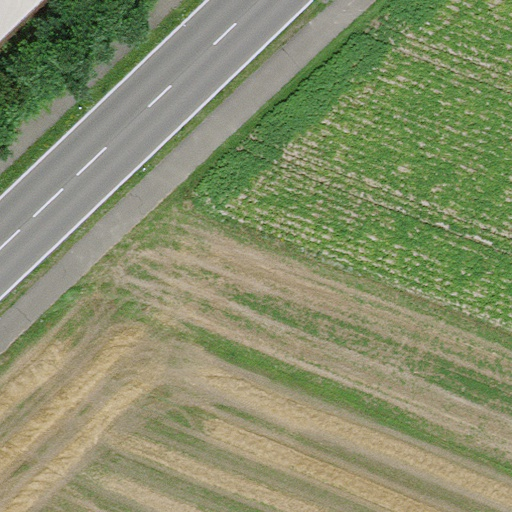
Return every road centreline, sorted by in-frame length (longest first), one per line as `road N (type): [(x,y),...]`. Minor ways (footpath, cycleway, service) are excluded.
road 1 (track): [(356,0),(0,340)]
road 2 (primary): [(0,243),(261,0)]
road 3 (track): [(0,160),(168,0)]
